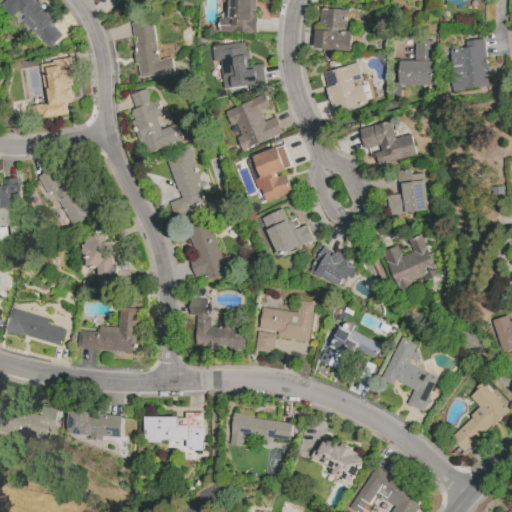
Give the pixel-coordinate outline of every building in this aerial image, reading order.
[(7,0),(34,0),(37,3),(40,0),(44,5),(43,6),(45,8),(46,7),(51,12),(49,15),(53,19),(51,22),(64,35),(51,48),(22,18),(18,22),(1,6),(7,0)] [(258,33),(219,32),(219,18),(228,19),(228,0),(257,0),(257,15),(258,16),(258,33)] [(316,30),(326,30),(326,27),(321,27),(322,9),(348,10),(347,29),(342,28),(342,31),(355,32),(354,51),(342,50),(342,51),(327,51),(328,49),(316,49),(316,30)] [(141,79),(139,65),(137,65),(135,54),(138,53),(137,47),(135,48),(134,42),(138,42),(137,37),(134,37),(131,23),(138,22),(138,25),(149,24),(149,20),(155,19),(156,26),(154,26),(160,61),(164,60),(164,59),(173,57),(175,74),(141,79)] [(490,86),(454,90),(453,78),(454,78),(451,49),(467,47),(466,42),(486,40),(490,73),(488,73),(490,86)] [(400,61),(414,61),(415,41),(435,41),(434,86),(399,85),(400,61)] [(212,46),(245,42),(246,50),(250,50),(251,59),(247,60),(248,66),(264,64),(266,81),(250,83),(250,86),(224,89),(220,61),(214,62),(212,46)] [(75,82),(75,84),(74,86),(72,87),(72,90),(74,90),(75,97),(74,98),(75,103),(67,105),(69,115),(50,118),(42,119),(41,115),(37,116),(37,113),(31,114),(30,108),(32,107),(43,104),(43,105),(47,104),(39,65),(52,63),(52,61),(75,57),(78,71),(73,72),(74,81),(75,82)] [(324,74),(348,66),(348,65),(358,62),(364,80),(354,83),(355,88),(363,85),(368,103),(349,108),(335,112),(330,95),(328,96),(326,88),(328,88),(324,74)] [(182,142),(150,154),(144,140),(139,142),(131,121),(136,120),(132,110),(136,108),(131,95),(148,89),(154,102),(164,97),(170,113),(157,118),(162,130),(175,125),(182,142)] [(225,113),(264,96),(269,107),(260,111),(265,122),(277,117),(284,134),(244,151),(238,138),(242,136),(237,125),(231,127),(225,113)] [(361,129),(392,121),(397,138),(410,135),(415,156),(381,165),(378,153),(382,152),(380,145),(366,149),(361,129)] [(254,156),(277,147),(278,149),(285,146),(293,166),(286,169),(287,171),(278,174),(279,177),(287,173),(295,192),(267,203),(262,189),(259,190),(256,181),(262,178),(254,156)] [(166,157),(190,148),(203,183),(200,184),(206,202),(192,208),(194,214),(176,220),(170,203),(183,198),(181,190),(178,191),(166,157)] [(38,177),(53,168),(62,184),(74,177),(95,216),(75,227),(69,217),(63,221),(57,211),(64,207),(55,191),(48,195),(38,177)] [(401,171),(412,170),(414,182),(426,181),(430,211),(390,216),(387,195),(404,193),(401,171)] [(0,206),(22,204),(19,177),(0,179),(0,206)] [(228,274),(212,281),(209,272),(197,277),(191,264),(200,260),(187,227),(208,218),(224,257),(230,255),(235,266),(226,269),(228,274)] [(267,231),(293,219),(298,229),(308,225),(315,241),(279,257),(267,231)] [(84,245),(95,244),(94,232),(107,231),(108,243),(118,242),(119,259),(116,259),(117,266),(120,266),(122,266),(123,285),(102,287),(100,268),(88,269),(87,259),(85,259),(84,245)] [(421,235),(440,273),(403,293),(382,254),(398,245),(404,257),(414,252),(415,253),(416,252),(410,241),(421,235)] [(316,272),(328,254),(333,256),(335,253),(336,254),(337,251),(361,267),(353,280),(350,278),(348,282),(347,281),(342,288),(316,272)] [(192,300),(209,300),(209,316),(212,316),(212,327),(227,327),(227,325),(248,325),(247,350),(215,349),(215,338),(197,338),(197,316),(191,316),(192,300)] [(277,336),(275,354),(255,351),(259,326),(261,327),(264,308),(298,313),(300,301),(316,303),(312,330),(311,330),(309,342),(278,338),(278,336),(277,336)] [(12,308),(51,320),(50,324),(66,329),(61,346),(27,336),(26,338),(3,331),(10,310),(11,310),(12,308)] [(141,310),(138,351),(119,350),(119,352),(98,350),(98,349),(79,348),(80,331),(99,332),(99,330),(100,330),(101,327),(119,328),(121,309),(141,310)] [(493,323),(504,357),(511,354),(511,323),(511,324),(509,318),(493,323)] [(381,346),(374,361),(349,348),(337,372),(318,362),(325,349),(334,354),(347,328),(381,346)] [(403,337),(419,345),(410,363),(439,377),(430,394),(433,396),(424,413),(408,404),(415,390),(395,380),(393,386),(381,380),(403,337)] [(511,411),(493,428),(492,426),(471,445),(472,446),(465,452),(452,438),(473,417),(471,416),(480,408),(471,398),(479,390),(477,388),(486,379),(507,401),(504,404),(511,411)] [(60,410),(55,434),(45,432),(43,444),(0,435),(0,407),(38,415),(40,406),(60,410)] [(71,411),(90,412),(90,414),(126,416),(124,437),(103,436),(103,441),(89,440),(89,436),(69,434),(71,411)] [(255,418),(294,424),(292,440),(268,437),(268,440),(244,437),(243,447),(230,445),(235,413),(255,416),(255,418)] [(205,438),(145,436),(145,414),(196,415),(196,418),(205,418),(205,438)] [(367,461),(363,469),(355,465),(351,473),(358,478),(353,486),(343,481),(348,473),(339,469),(340,468),(336,466),(334,469),(329,466),(331,463),(327,461),(326,463),(321,460),(322,458),(315,454),(323,441),(335,448),(340,439),(357,449),(355,451),(359,454),(358,456),(367,461)] [(379,466),(424,499),(413,511),(391,511),(396,506),(378,493),(380,489),(369,480),(379,466)]
